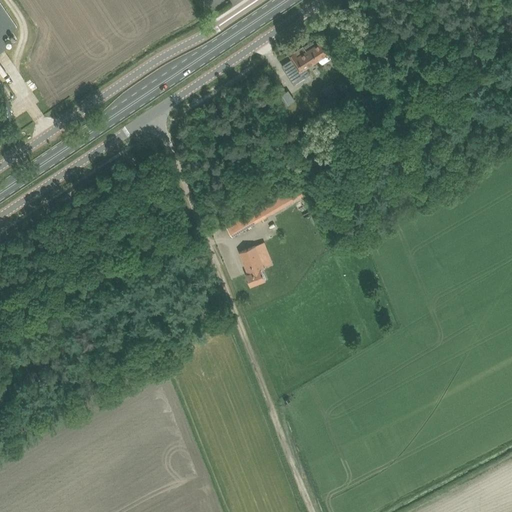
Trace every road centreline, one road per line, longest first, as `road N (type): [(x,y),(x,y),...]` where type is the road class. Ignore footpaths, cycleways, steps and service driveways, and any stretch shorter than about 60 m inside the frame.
road 1 (track): [(308,511),(156,113)]
road 2 (unclassified): [(0,217),(322,0)]
road 3 (primary): [(0,192),(285,0)]
road 4 (unclassified): [(259,0),(0,166)]
